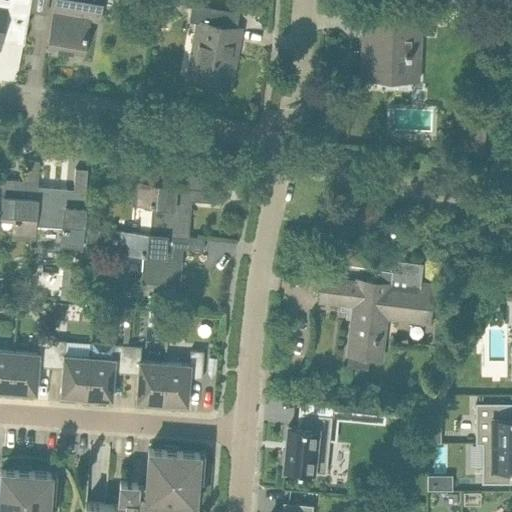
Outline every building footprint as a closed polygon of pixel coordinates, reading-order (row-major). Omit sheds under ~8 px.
[(0,0),(0,43),(0,41),(23,45),(30,0),(9,0),(9,1),(0,0)] [(56,0),(51,29),(48,48),(82,54),(88,20),(97,21),(100,0),(56,0)] [(159,0),(158,11),(169,13),(170,0),(159,0)] [(432,3),(395,2),(394,19),(364,17),(361,76),(379,77),(380,69),(409,71),(410,54),(419,55),(420,21),(431,21),(432,3)] [(192,3),(189,19),(197,21),(194,34),(200,35),(192,80),(225,86),(232,45),(237,45),(240,28),(237,27),(239,11),(192,3)] [(432,130),(433,108),(397,107),(396,129),(432,130)] [(460,139),(459,154),(485,156),(487,108),(465,107),(463,139),(460,139)] [(0,177),(0,216),(14,218),(13,237),(33,239),(34,224),(33,224),(36,185),(37,185),(39,160),(27,159),(25,179),(0,177)] [(73,188),(37,185),(36,185),(33,224),(34,224),(62,226),(61,246),(81,247),(85,189),(87,169),(75,168),(73,188)] [(134,183),(133,203),(152,205),(149,233),(188,236),(191,200),(212,201),(214,176),(188,174),(187,187),(134,183)] [(345,208),(345,212),(343,225),(342,232),(374,236),(377,212),(345,208)] [(101,250),(125,252),(143,253),(141,282),(179,285),(182,248),(203,250),(204,237),(188,236),(149,233),(126,231),(124,231),(103,229),(101,250)] [(323,276),(320,300),(353,304),(347,353),(349,353),(348,364),(366,367),(367,355),(380,357),(382,341),(374,340),(378,309),(413,313),(412,321),(427,323),(432,284),(420,282),(423,263),(406,260),(386,258),(385,270),(375,269),(373,281),(357,279),(339,276),(339,278),(323,276)] [(13,350),(10,395),(22,396),(22,391),(36,392),(38,365),(50,366),(52,338),(39,337),(38,352),(13,350)] [(65,339),(52,338),(50,366),(62,367),(60,394),(74,395),(73,400),(85,400),(88,356),(64,354),(65,339)] [(88,356),(85,400),(97,401),(98,397),(112,398),(114,371),(126,372),(128,344),(89,341),(88,356)] [(141,345),(128,344),(126,372),(138,373),(135,399),(149,401),(149,405),(161,406),(164,361),(140,360),(141,345)] [(0,393),(10,395),(13,350),(0,348),(0,393)] [(203,350),(190,349),(189,363),(164,361),(161,406),(173,407),(173,402),(187,403),(189,377),(201,378),(203,350)] [(511,402),(475,402),(475,438),(475,443),(481,443),(481,442),(511,441),(511,415),(511,416),(511,402)] [(286,452),(284,468),(326,472),(331,415),(302,412),(300,426),(288,425),(287,441),(285,441),(285,444),(286,444),(286,449),(285,449),(284,451),(286,452)] [(511,441),(481,442),(481,443),(481,482),(510,482),(510,468),(511,467),(511,441)] [(187,511),(188,502),(195,502),(195,500),(184,499),(185,485),(195,486),(195,487),(196,487),(197,477),(201,477),(201,478),(202,479),(204,450),(203,450),(203,452),(178,450),(179,447),(179,446),(179,445),(164,444),(164,445),(164,448),(148,447),(147,463),(145,482),(141,482),(137,481),(137,480),(120,479),(119,479),(118,496),(119,497),(119,504),(111,504),(105,503),(104,503),(86,502),(85,502),(84,511),(187,511)] [(0,511),(36,511),(37,506),(47,506),(47,507),(48,508),(49,497),(53,498),(53,499),(54,499),(57,471),(55,471),(55,472),(31,470),(31,467),(32,466),(16,464),(16,466),(17,466),(16,469),(0,468),(0,511)]
